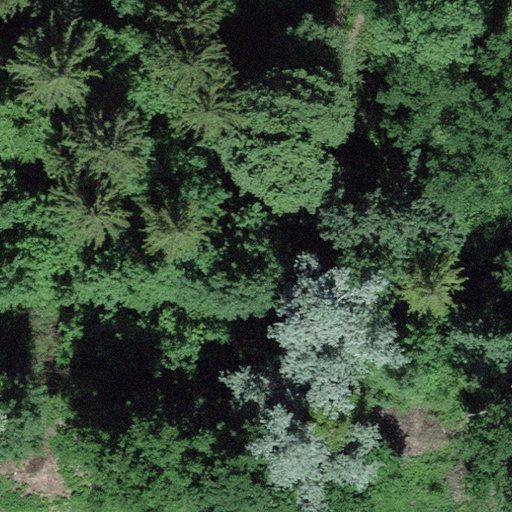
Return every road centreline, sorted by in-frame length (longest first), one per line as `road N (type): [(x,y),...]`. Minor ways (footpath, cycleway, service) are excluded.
road 1 (track): [(258,511),(308,376),(331,81),(363,0)]
road 2 (track): [(108,511),(236,511)]
